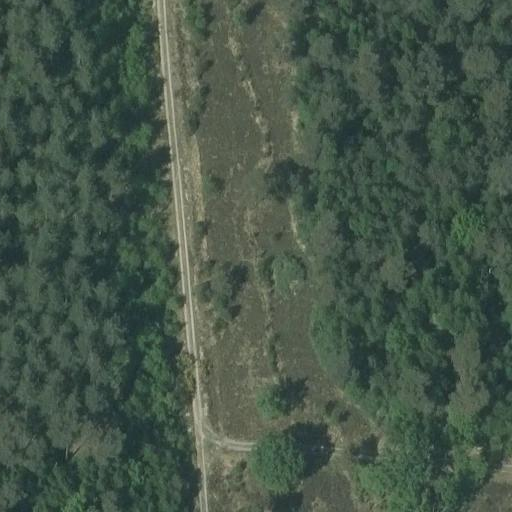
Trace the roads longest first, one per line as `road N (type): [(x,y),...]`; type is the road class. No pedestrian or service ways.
road 1 (track): [(206,511),(162,0)]
road 2 (track): [(0,437),(200,438),(511,464)]
